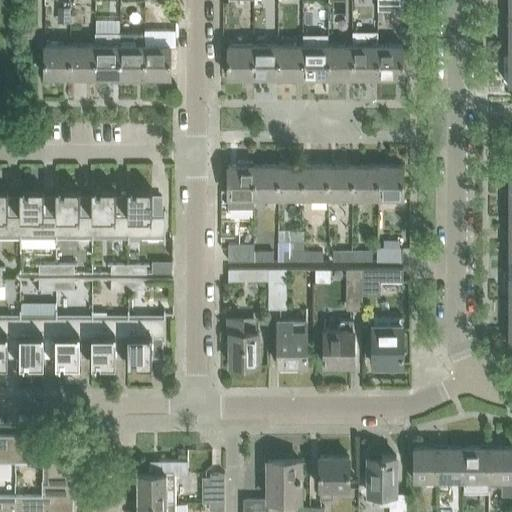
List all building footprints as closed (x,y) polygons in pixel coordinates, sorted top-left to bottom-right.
[(61,0),(62,8),(70,8),(70,0),(61,0)] [(378,0),(378,10),(403,10),(403,0),(378,0)] [(111,76),(120,76),(120,44),(120,32),(95,32),(95,44),(95,76),(96,76),(96,81),(111,81),(111,76)] [(328,33),(304,32),(304,44),(304,76),(328,76),(328,44),(328,33)] [(45,76),(70,76),(71,44),(45,43),(45,76)] [(71,44),(70,76),(95,76),(95,44),(71,44)] [(120,44),(120,76),(121,76),(121,81),(136,81),(136,76),(145,76),(145,44),(120,44)] [(170,76),(170,44),(145,44),(145,76),(170,76)] [(228,76),(254,76),(254,44),(228,44),(228,76)] [(254,44),(254,76),(278,76),(278,44),(254,44)] [(304,44),(278,44),(278,76),(304,76),(304,44)] [(353,44),(328,44),(328,76),(353,76),(353,44)] [(353,76),(378,76),(378,44),(353,44),(353,76)] [(403,76),(403,44),(378,44),(378,76),(403,76)] [(228,164),(228,196),(254,196),(254,164),(228,164)] [(278,196),(278,164),(254,164),(254,196),(278,196)] [(303,164),(278,164),(278,196),(303,196),(303,164)] [(328,164),(303,164),(303,196),(328,196),(328,164)] [(328,164),(328,196),(353,196),(353,164),(328,164)] [(378,164),(353,164),(353,196),(378,196),(378,164)] [(403,196),(403,164),(378,164),(378,196),(403,196)] [(8,187),(0,187),(0,234),(20,234),(20,241),(21,241),(21,216),(20,216),(8,216),(8,187)] [(20,216),(21,216),(21,241),(21,234),(56,234),(56,241),(57,241),(57,216),(56,216),(44,216),(44,187),(20,187),(20,216)] [(56,216),(57,216),(57,241),(57,234),(92,234),(92,241),(93,241),(93,216),(92,216),(80,216),(80,187),(56,187),(56,216)] [(116,187),(92,187),(92,216),(93,216),(93,241),(93,234),(128,234),(128,242),(129,242),(129,216),(128,216),(116,216),(116,187)] [(128,216),(129,216),(129,242),(129,234),(164,235),(164,242),(165,242),(165,209),(164,209),(164,216),(152,216),(152,187),(128,187),(128,216)] [(399,239),(383,239),(383,246),(378,246),(377,259),(403,259),(403,247),(399,247),(399,239)] [(285,250),(285,259),(304,259),(304,250),(302,250),(302,241),(289,241),(289,250),(285,250)] [(254,260),(254,250),(254,242),(229,242),(229,247),(228,247),(228,260),(254,260)] [(273,259),(273,250),(254,250),(254,260),(273,259)] [(323,250),(304,250),(304,259),(323,259),(323,250)] [(334,250),(334,259),(353,259),(353,250),(334,250)] [(372,250),(353,250),(353,259),(372,259),(372,250)] [(39,263),(39,272),(57,272),(57,263),(36,263),(36,264),(37,264),(37,263),(39,263)] [(77,264),(77,263),(57,263),(57,272),(74,272),(74,263),(76,263),(76,264),(77,264)] [(111,272),(129,272),(129,263),(108,263),(108,264),(109,264),(109,263),(111,263),(111,272)] [(149,263),(129,263),(129,272),(146,272),(146,263),(148,263),(148,264),(149,264),(149,263)] [(228,280),(269,279),(270,268),(228,268),(228,280)] [(270,268),(269,279),(269,308),(287,308),(287,268),(270,268)] [(362,268),(346,268),(346,308),(350,308),(350,309),(362,309),(363,293),(362,268)] [(403,268),(362,268),(363,293),(381,293),(381,281),(403,280),(403,268)] [(36,288),(57,288),(57,278),(39,278),(39,288),(37,288),(37,287),(36,287),(36,288)] [(74,288),(74,278),(57,278),(57,288),(77,288),(77,287),(76,287),(76,288),(74,288)] [(108,287),(108,288),(129,288),(129,278),(111,278),(111,288),(109,288),(109,287),(108,287)] [(146,278),(129,278),(129,288),(149,288),(149,287),(148,287),(148,288),(146,288),(146,278)] [(8,335),(20,335),(21,335),(21,309),(20,309),(20,316),(0,315),(0,363),(8,363),(8,335)] [(44,363),(44,335),(56,335),(57,335),(57,309),(56,309),(56,316),(21,316),(21,309),(21,335),(20,335),(20,363),(44,363)] [(80,363),(80,335),(92,335),(93,335),(93,309),(92,309),(92,316),(57,316),(57,309),(57,335),(56,335),(56,363),(80,363)] [(116,335),(128,335),(129,335),(129,309),(128,309),(128,316),(93,316),(93,309),(93,335),(92,335),(92,363),(116,363),(116,335)] [(129,309),(129,335),(128,335),(128,363),(152,363),(152,335),(164,335),(164,342),(165,342),(165,309),(164,309),(164,316),(129,316),(129,309)] [(259,364),(259,344),(259,330),(244,330),(244,316),(229,316),(229,339),(230,339),(230,364),(259,364)] [(403,363),(403,324),(402,324),(402,316),(375,316),(375,324),(373,324),(373,363),(403,363)] [(340,327),(323,327),(323,353),(323,357),(325,357),(324,363),(354,363),(354,318),(340,318),(340,327)] [(278,364),(307,364),(307,319),(278,319),(278,364)] [(0,458),(15,459),(15,435),(0,434),(0,458)] [(42,495),(93,495),(93,494),(73,495),(74,436),(93,436),(93,435),(15,435),(15,459),(47,459),(47,479),(42,479),(42,495)] [(501,483),(501,493),(511,493),(511,445),(488,446),(488,478),(488,483),(501,483)] [(413,446),(413,478),(438,478),(438,446),(413,446)] [(438,478),(463,478),(463,446),(438,446),(438,478)] [(463,492),(489,492),(488,483),(488,478),(488,446),(463,446),(463,478),(463,492)] [(349,455),(319,455),(319,486),(322,486),(322,497),(335,497),(335,486),(349,486),(349,455)] [(390,505),(389,511),(406,511),(406,495),(396,495),(396,455),(381,455),(381,457),(368,457),(369,493),(381,493),(381,505),(390,505)] [(149,472),(138,472),(138,501),(175,501),(175,473),(188,473),(188,459),(159,459),(159,465),(149,465),(149,472)] [(268,459),(268,498),(244,498),(244,511),(281,511),(281,499),(300,499),(300,459),(268,459)] [(202,502),(208,502),(225,502),(225,472),(211,472),(211,481),(202,480),(202,502)] [(0,511),(15,511),(15,495),(0,494),(0,511)] [(93,495),(42,495),(15,495),(15,511),(73,511),(73,496),(93,496),(93,495)] [(175,511),(175,501),(138,501),(138,511),(175,511)]
